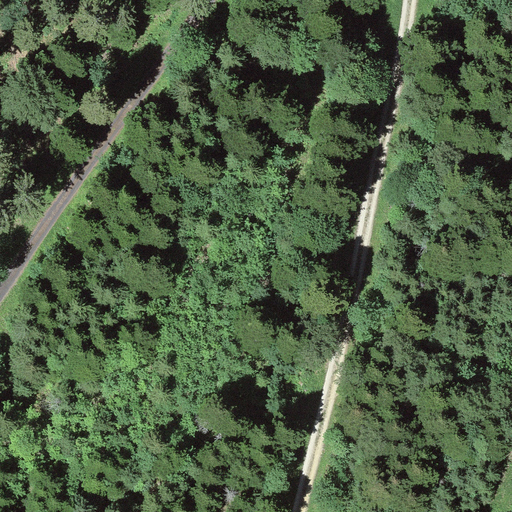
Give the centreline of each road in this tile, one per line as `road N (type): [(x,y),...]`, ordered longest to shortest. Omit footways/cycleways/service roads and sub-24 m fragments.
road 1 (track): [(409,0),(299,511)]
road 2 (track): [(0,293),(200,0)]
